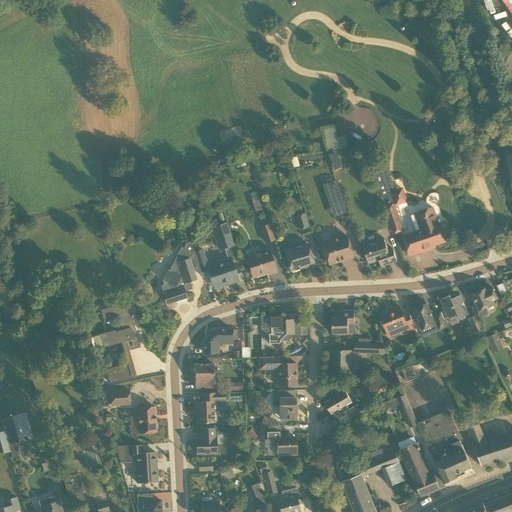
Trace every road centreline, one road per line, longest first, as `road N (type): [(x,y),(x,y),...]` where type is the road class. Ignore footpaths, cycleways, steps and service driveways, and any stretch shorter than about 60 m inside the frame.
road 1 (residential): [(181,511),(174,357),(186,332),(218,310),(317,291)]
road 2 (residential): [(338,511),(314,414),(317,291)]
road 3 (residential): [(317,291),(417,288),(511,260)]
